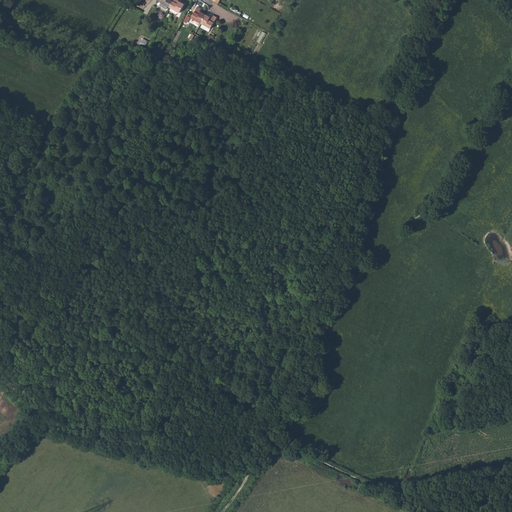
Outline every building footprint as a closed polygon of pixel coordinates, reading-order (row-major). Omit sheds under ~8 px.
[(160,0),(158,5),(167,10),(172,0),(160,0)] [(177,0),(172,0),(167,10),(177,15),(182,6),(176,3),(177,0)] [(189,22),(198,26),(204,16),(199,13),(200,10),(196,8),(189,22)] [(211,19),(204,16),(198,26),(209,32),(216,19),(212,17),(211,19)] [(143,38),(139,45),(145,47),(148,40),(143,38)]
